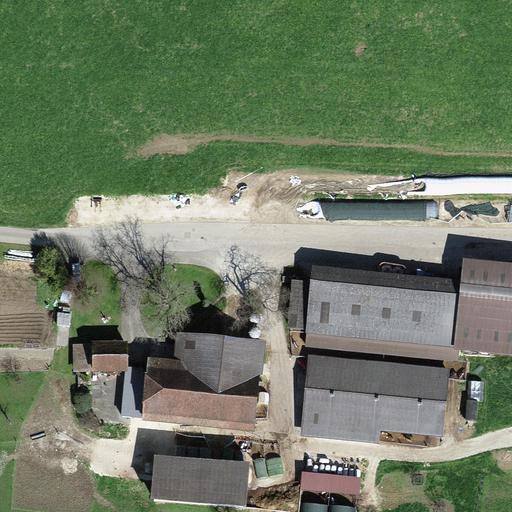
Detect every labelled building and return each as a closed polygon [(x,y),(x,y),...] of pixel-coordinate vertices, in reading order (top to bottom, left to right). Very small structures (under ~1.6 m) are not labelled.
[(511,269),(469,265),(459,357),(511,363),(511,269)] [(455,289),(310,274),(308,287),(291,285),(287,326),(450,343),(455,289)] [(142,360),(137,413),(248,424),(256,347),(173,339),(171,363),(142,360)] [(119,347),(85,347),(85,375),(119,375),(119,347)] [(441,376),(305,363),(298,439),(371,446),(373,428),(436,434),(441,376)] [(243,466),(150,460),(148,500),(240,505),(243,466)]
